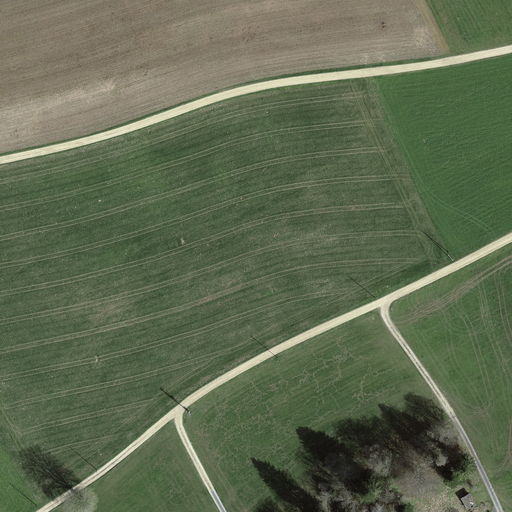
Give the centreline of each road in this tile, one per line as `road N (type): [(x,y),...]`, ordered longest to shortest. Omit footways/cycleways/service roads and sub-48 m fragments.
road 1 (track): [(42,511),(201,388),(511,237)]
road 2 (track): [(511,45),(234,89),(0,164)]
road 3 (track): [(381,299),(502,511)]
